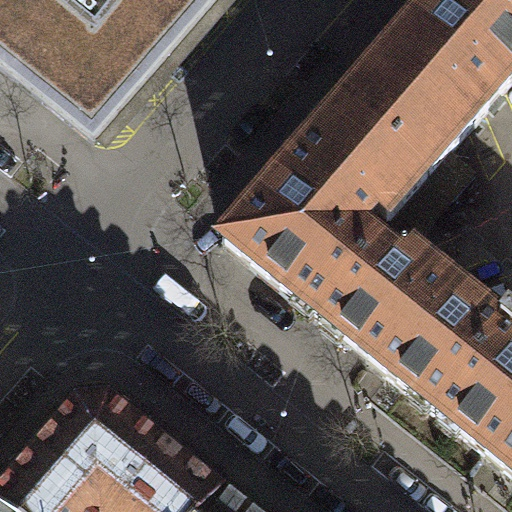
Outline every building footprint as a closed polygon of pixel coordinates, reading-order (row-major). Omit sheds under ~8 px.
[(0,0),(0,71),(94,146),(221,0),(0,0)] [(511,87),(511,22),(486,0),(440,0),(346,109),(429,182),(511,87)] [(511,0),(486,0),(511,22),(511,0)] [(424,253),(391,226),(429,182),(346,109),(224,248),(359,357),(377,372),(437,419),(507,333),(503,330),(429,270),(417,261),(424,253)] [(511,479),(511,323),(509,322),(503,330),(507,333),(437,419),(511,479)] [(0,506),(0,511),(217,511),(223,506),(109,414),(77,416),(0,506)]
